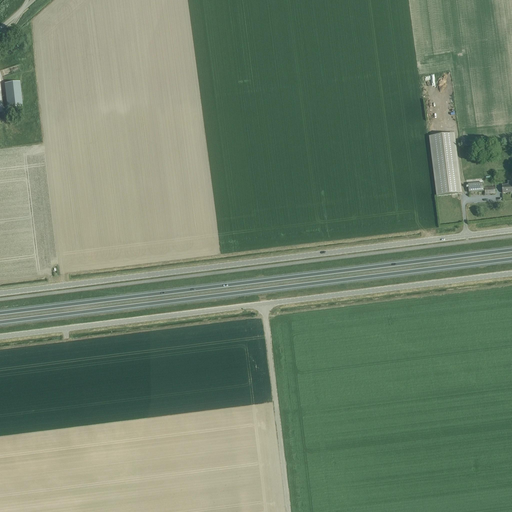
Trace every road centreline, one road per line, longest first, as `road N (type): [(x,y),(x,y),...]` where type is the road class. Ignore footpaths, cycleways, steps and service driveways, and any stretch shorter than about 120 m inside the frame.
road 1 (trunk): [(511,249),(0,313)]
road 2 (unclassified): [(0,337),(511,273)]
road 3 (unclassified): [(0,293),(511,230)]
road 4 (trunk): [(0,322),(511,259)]
